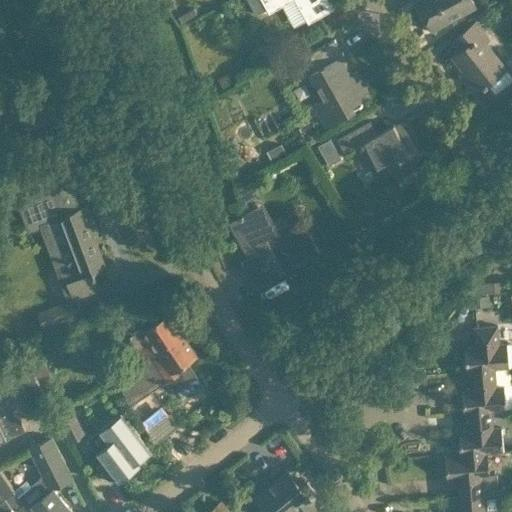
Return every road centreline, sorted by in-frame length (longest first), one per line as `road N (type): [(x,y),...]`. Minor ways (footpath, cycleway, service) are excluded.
road 1 (unclassified): [(286,409),(225,311),(177,204),(115,0)]
road 2 (residential): [(511,180),(381,0)]
road 3 (unclassified): [(157,511),(286,409)]
road 4 (unclassified): [(363,511),(286,409)]
